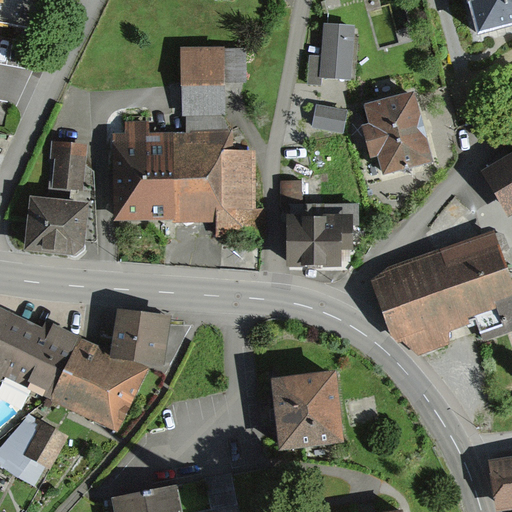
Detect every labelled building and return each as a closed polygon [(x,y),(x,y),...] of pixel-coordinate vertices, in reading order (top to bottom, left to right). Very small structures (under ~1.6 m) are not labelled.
[(0,0),(0,24),(33,29),(36,0),(0,0)] [(511,0),(466,0),(475,34),(511,24),(511,0)] [(352,29),(325,27),(321,76),(348,78),(352,29)] [(250,80),(250,45),(229,44),(229,79),(250,80)] [(190,143),(114,143),(115,218),(249,217),(248,154),(225,154),(224,51),(189,52),(190,143)] [(416,98),(366,111),(383,178),(433,165),(416,98)] [(344,133),(346,111),(316,108),(314,130),(344,133)] [(50,199),(31,198),(28,243),(79,247),(82,203),(77,202),(80,146),(53,145),(50,199)] [(511,155),(485,171),(508,209),(511,206),(511,155)] [(352,214),(288,215),(289,265),(338,264),(338,245),(352,245),(352,214)] [(511,290),(491,234),(373,277),(401,352),(511,310),(511,290)] [(164,315),(122,311),(117,359),(159,363),(164,315)] [(110,425),(139,371),(48,323),(42,334),(0,312),(0,380),(7,366),(56,392),(53,396),(110,425)] [(331,375),(275,382),(283,446),(340,439),(331,375)] [(0,462),(40,486),(71,432),(29,408),(0,457),(0,462)] [(511,457),(499,460),(506,505),(511,503),(511,457)] [(182,511),(178,488),(110,502),(111,511),(182,511)]
